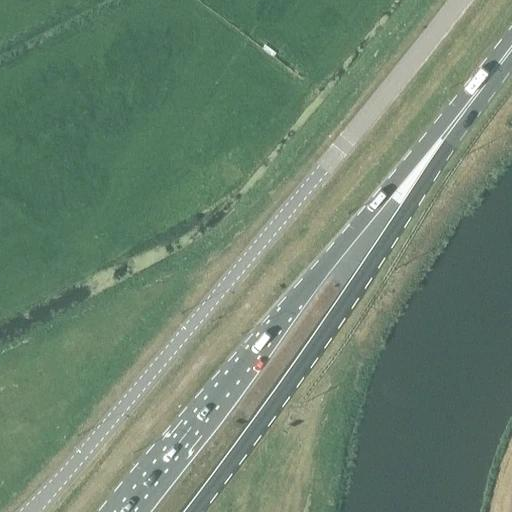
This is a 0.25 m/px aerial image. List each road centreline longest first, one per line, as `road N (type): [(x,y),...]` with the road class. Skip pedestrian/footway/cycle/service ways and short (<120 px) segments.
road 1 (unclassified): [(30,511),(459,0)]
road 2 (primary): [(472,101),(290,306),(130,511)]
road 3 (primary): [(195,511),(346,310),(472,101)]
